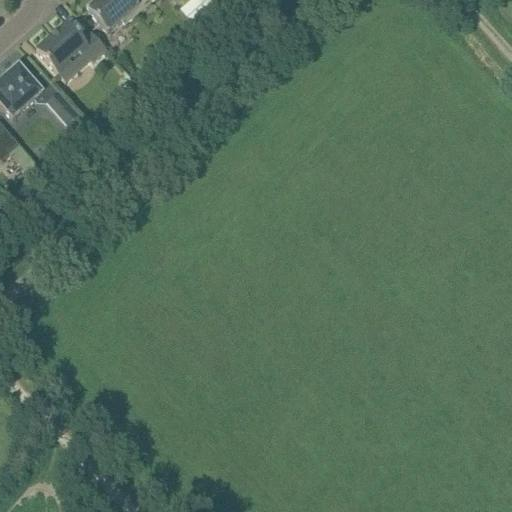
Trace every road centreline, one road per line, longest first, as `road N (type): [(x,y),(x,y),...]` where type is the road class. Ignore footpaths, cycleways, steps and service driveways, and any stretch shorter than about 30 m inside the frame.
road 1 (unclassified): [(0,304),(333,0)]
road 2 (track): [(0,377),(130,511)]
